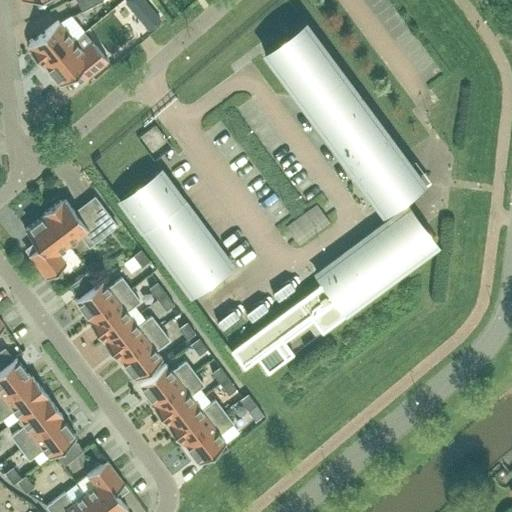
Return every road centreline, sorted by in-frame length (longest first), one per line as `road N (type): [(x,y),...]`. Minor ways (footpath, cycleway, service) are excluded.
road 1 (unclassified): [(289,511),(479,350),(511,288)]
road 2 (residential): [(163,511),(167,484),(0,261)]
road 3 (residential): [(24,175),(227,0)]
road 4 (residential): [(24,175),(0,49)]
road 5 (residential): [(350,0),(427,101)]
